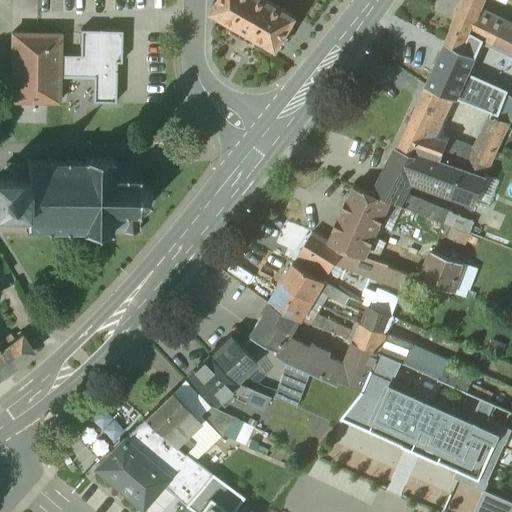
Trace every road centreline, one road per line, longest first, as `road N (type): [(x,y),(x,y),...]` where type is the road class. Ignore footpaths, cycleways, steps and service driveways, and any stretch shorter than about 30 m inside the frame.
road 1 (tertiary): [(266,143),(143,294),(51,387),(5,421)]
road 2 (tertiary): [(376,0),(266,143)]
road 3 (residential): [(266,143),(201,85),(195,0)]
